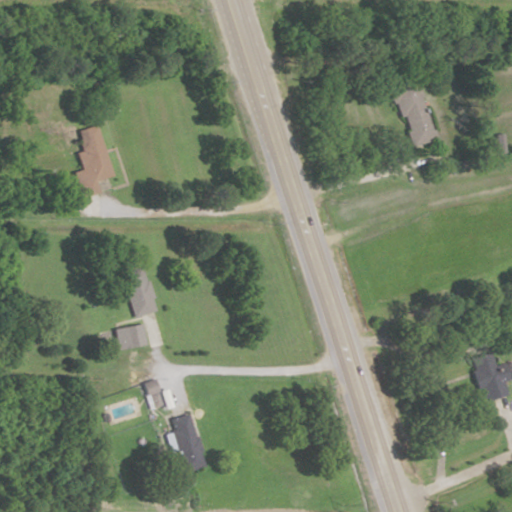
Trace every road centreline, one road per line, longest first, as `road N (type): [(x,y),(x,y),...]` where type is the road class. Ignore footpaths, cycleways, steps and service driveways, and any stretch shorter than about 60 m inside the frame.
road 1 (secondary): [(400,511),(230,0)]
road 2 (residential): [(289,191),(235,208),(24,224)]
road 3 (residential): [(307,248),(511,175)]
road 4 (residential): [(157,368),(294,373),(345,356)]
